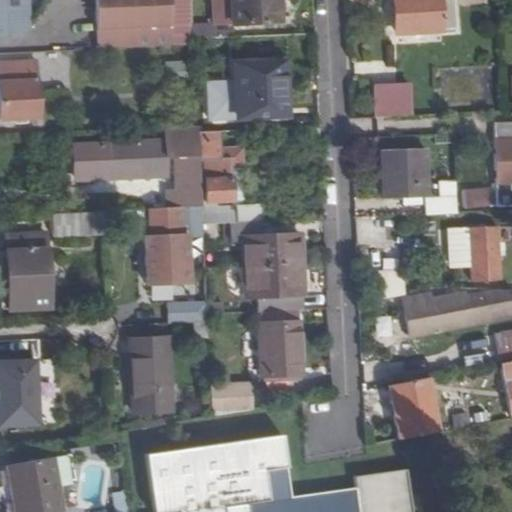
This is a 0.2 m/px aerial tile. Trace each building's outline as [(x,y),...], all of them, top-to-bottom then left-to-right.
[(0,0),(0,35),(24,34),(27,0),(0,0)] [(191,0),(96,0),(100,48),(194,42),(191,0)] [(232,0),(234,24),(282,22),(281,0),(232,0)] [(453,0),(396,0),(398,35),(455,31),(453,0)] [(194,37),(209,37),(209,28),(193,28),(194,37)] [(215,50),(194,51),(198,126),(198,132),(220,131),(215,50)] [(284,115),(281,62),(235,64),(237,118),(284,115)] [(287,62),(281,62),(284,115),(290,115),(287,62)] [(38,64),(0,64),(0,71),(2,120),(39,119),(38,64)] [(375,88),(376,118),(410,117),(409,87),(375,88)] [(511,124),(493,125),(495,207),(511,207),(511,124)] [(178,141),(67,145),(68,172),(169,168),(169,153),(178,154),(180,190),(169,191),(171,207),(202,207),(198,126),(177,127),(178,141)] [(198,132),(201,186),(202,207),(203,225),(235,223),(237,223),(236,208),(219,208),(218,201),(234,200),(232,170),(242,170),(242,150),(221,151),(220,131),(198,132)] [(425,150),(383,152),(384,199),(427,197),(425,150)] [(438,197),(425,197),(425,215),(456,214),(455,182),(437,182),(438,197)] [(237,223),(263,222),(262,207),(236,208),(237,223)] [(170,208),(152,209),(153,238),(147,238),(149,283),(191,281),(190,237),(183,237),(182,208),(170,208)] [(260,298),(261,311),(306,309),(304,266),(303,235),(263,236),(263,222),(237,223),(235,223),(236,238),(245,238),(249,298),(260,298)] [(469,230),(469,231),(452,232),(453,269),(471,269),(472,285),(500,282),(498,229),(469,230)] [(47,236),(6,237),(10,310),(50,308),(47,236)] [(389,252),(389,275),(403,274),(402,251),(389,252)] [(419,317),(422,334),(511,315),(511,290),(500,290),(457,299),(456,296),(431,301),(430,294),(415,297),(415,299),(404,300),(408,319),(419,317)] [(167,322),(203,321),(202,300),(166,302),(167,322)] [(301,321),(263,322),(265,374),(303,373),(301,321)] [(511,332),(496,335),(500,360),(511,358),(511,332)] [(166,339),(132,340),(136,412),(170,410),(166,339)] [(37,359),(0,360),(0,425),(40,425),(37,359)] [(511,417),(511,361),(499,364),(509,418),(511,417)] [(429,380),(388,387),(391,405),(394,404),(397,416),(394,416),(398,440),(425,435),(438,432),(429,380)] [(253,383),(212,392),(214,417),(258,410),(253,383)] [(358,488),(292,497),(284,434),(147,453),(154,511),(414,511),(408,468),(357,476),(358,488)] [(60,484),(56,457),(12,464),(15,485),(18,487),(20,498),(18,502),(19,511),(64,511),(65,511),(60,484)] [(116,511),(129,511),(127,491),(114,493),(116,511)]
